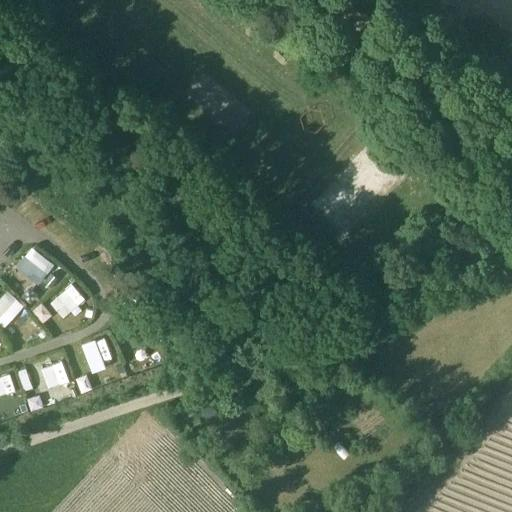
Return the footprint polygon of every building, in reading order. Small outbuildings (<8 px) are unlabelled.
[(184,92),(229,133),(249,112),(204,71),(184,92)] [(328,188),(310,204),(337,232),(363,208),(354,199),(345,207),(328,188)] [(37,288),(58,268),(41,250),(20,270),(37,288)] [(49,302),(65,320),(89,299),(74,282),(49,302)] [(21,329),(34,317),(10,290),(0,299),(0,324),(4,329),(14,320),(21,329)] [(83,348),(90,364),(101,359),(105,367),(119,362),(109,338),(83,348)] [(28,388),(50,378),(52,381),(68,374),(60,355),(21,372),(28,388)] [(116,368),(119,374),(125,371),(123,365),(116,368)] [(0,396),(18,391),(12,370),(0,374),(0,396)]
